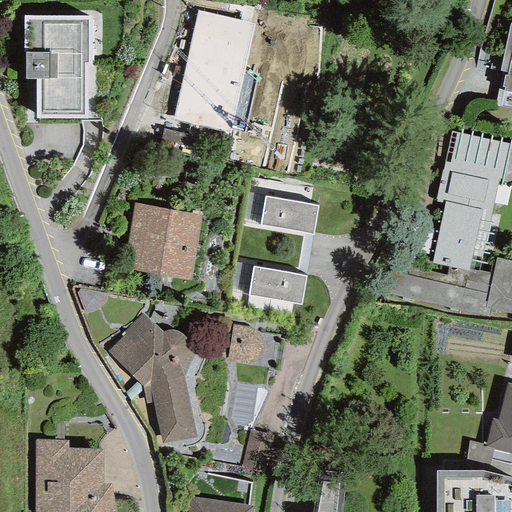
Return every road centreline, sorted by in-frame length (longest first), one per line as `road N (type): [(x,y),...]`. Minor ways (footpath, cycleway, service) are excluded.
road 1 (residential): [(473,0),(309,376),(276,511)]
road 2 (residential): [(50,275),(87,223),(171,0)]
road 3 (residential): [(50,275),(81,353),(137,448),(150,511)]
road 4 (residential): [(0,132),(50,275)]
